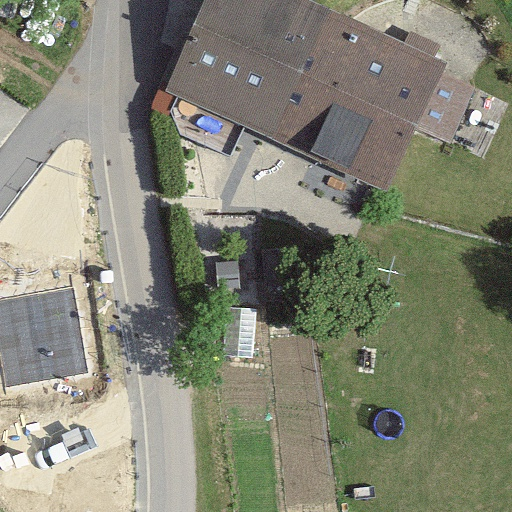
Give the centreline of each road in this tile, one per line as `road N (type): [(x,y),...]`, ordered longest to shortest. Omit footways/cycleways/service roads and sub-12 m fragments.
road 1 (residential): [(100,91),(177,448),(175,511)]
road 2 (residential): [(100,91),(71,100),(0,189)]
